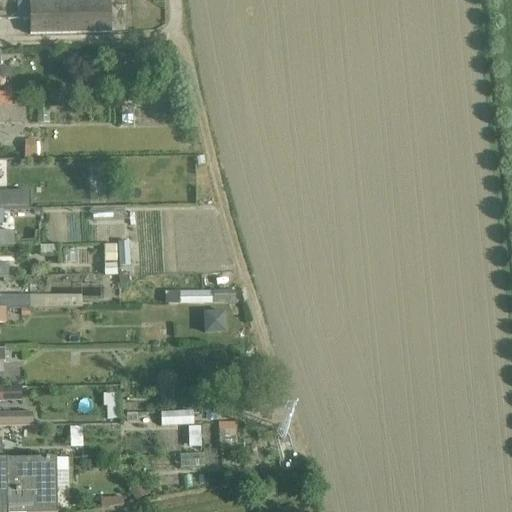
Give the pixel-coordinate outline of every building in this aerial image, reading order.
[(10,1),(10,18),(21,18),(20,1),(10,1)] [(111,2),(29,3),(30,37),(112,35),(111,2)] [(0,125),(17,126),(17,108),(12,108),(0,107),(0,125)] [(36,142),(25,142),(25,159),(36,159),(36,142)] [(0,246),(14,246),(13,233),(0,232),(0,246)] [(118,243),(118,245),(119,267),(130,266),(129,242),(118,243)] [(118,277),(118,245),(105,245),(105,277),(118,277)] [(0,278),(0,279),(8,279),(8,263),(0,263),(0,278)] [(180,305),(213,304),(213,292),(180,293),(180,305)] [(235,292),(213,292),(213,304),(235,304),(235,292)] [(0,309),(5,310),(29,309),(29,297),(0,297),(0,309)] [(227,333),(226,311),(205,312),(205,333),(227,333)] [(118,407),(108,407),(108,420),(118,420),(118,407)] [(193,413),(161,414),(162,427),(194,426),(193,413)] [(32,414),(0,414),(0,427),(32,428),(32,414)] [(236,424),(220,425),(220,436),(236,436),(236,424)] [(272,468),(284,466),(281,440),(285,439),(283,425),(267,428),(272,468)] [(76,447),(75,426),(62,426),(62,447),(76,447)] [(196,453),(172,453),(172,471),(196,470),(196,453)] [(7,461),(0,460),(0,511),(56,511),(56,460),(7,461)] [(135,501),(149,494),(145,486),(143,488),(141,485),(130,490),(135,501)] [(123,499),(112,499),(113,508),(123,506),(123,499)]
